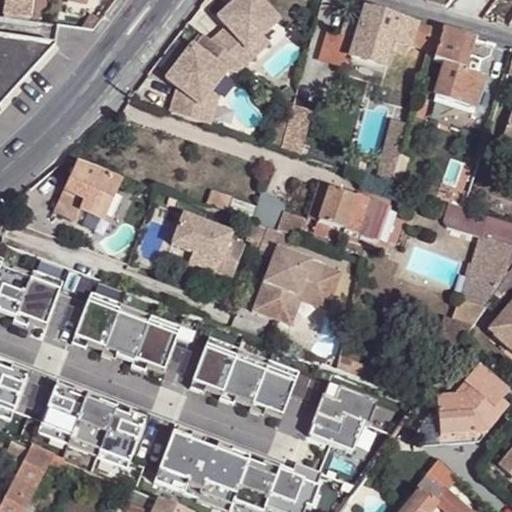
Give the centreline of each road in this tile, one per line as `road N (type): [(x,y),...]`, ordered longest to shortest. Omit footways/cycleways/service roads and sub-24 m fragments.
road 1 (tertiary): [(154,0),(90,83),(0,173)]
road 2 (unclassified): [(511,35),(393,0)]
